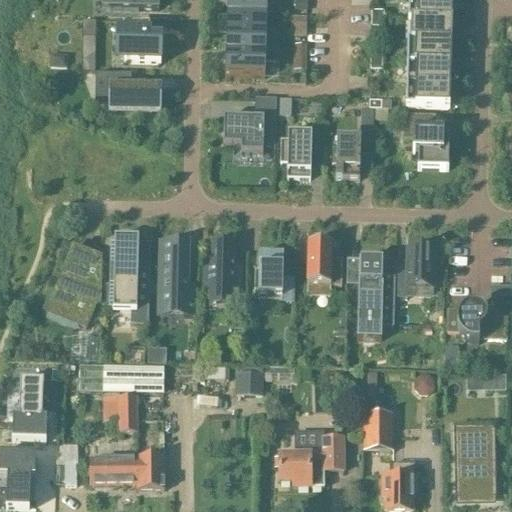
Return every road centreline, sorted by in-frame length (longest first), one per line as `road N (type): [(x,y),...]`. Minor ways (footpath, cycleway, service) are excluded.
road 1 (residential): [(479,216),(189,210)]
road 2 (residential): [(484,0),(479,216)]
road 3 (residential): [(189,210),(197,0)]
